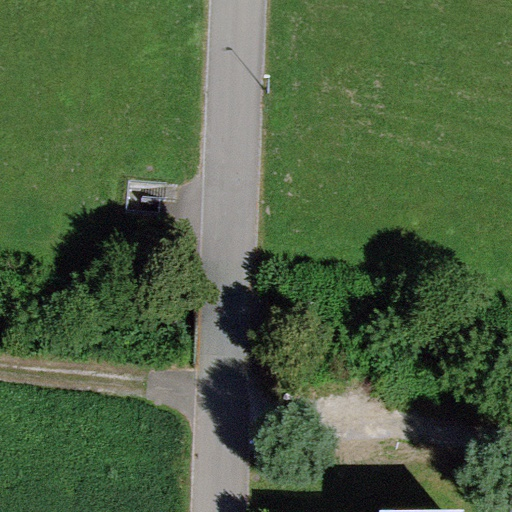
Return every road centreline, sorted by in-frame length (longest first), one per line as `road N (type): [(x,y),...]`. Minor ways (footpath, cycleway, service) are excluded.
road 1 (residential): [(240,0),(219,511)]
road 2 (unknown): [(222,433),(162,387),(0,367)]
